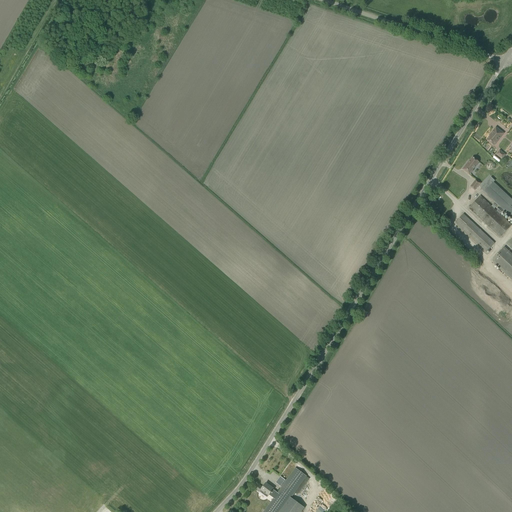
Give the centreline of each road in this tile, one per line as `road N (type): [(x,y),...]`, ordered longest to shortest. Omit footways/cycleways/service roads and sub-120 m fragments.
road 1 (unclassified): [(219,511),(242,487),(504,60)]
road 2 (unclassified): [(504,60),(325,0)]
